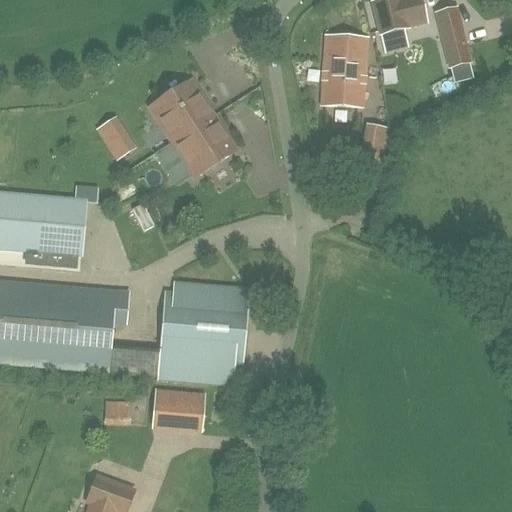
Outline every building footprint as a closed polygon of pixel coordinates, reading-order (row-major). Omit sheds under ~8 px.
[(426,26),(419,0),(404,0),(399,1),(398,0),(397,0),(372,6),(380,38),(406,32),(406,31),(426,26)] [(461,31),(441,36),(450,71),(470,66),(461,31)] [(325,40),(321,109),(363,111),(367,42),(325,40)] [(149,110),(194,180),(235,153),(191,83),(149,110)] [(133,150),(123,134),(114,121),(98,131),(106,145),(117,161),(133,150)] [(387,131),(371,128),(363,168),(380,171),(387,131)] [(86,204),(39,200),(0,196),(0,251),(81,258),(86,204)] [(0,365),(109,375),(112,336),(113,326),(126,328),(129,294),(0,283),(0,365)] [(159,383),(232,389),(233,368),(241,368),(246,307),(238,307),(240,293),(176,287),(175,297),(167,296),(160,380),(159,380),(159,383)] [(154,430),(203,434),(206,398),(157,394),(154,430)] [(106,403),(107,426),(130,425),(129,402),(106,403)] [(127,511),(135,494),(97,480),(88,505),(92,506),(90,511),(127,511)]
